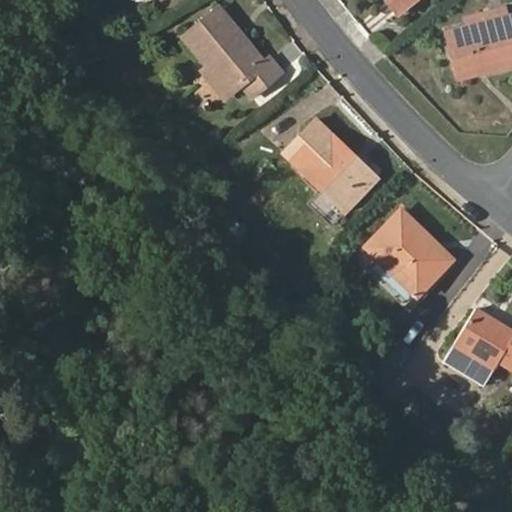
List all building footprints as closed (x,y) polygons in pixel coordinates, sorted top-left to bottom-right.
[(411,0),(387,0),(397,12),(411,0)] [(263,61),(219,8),(182,36),(205,64),(229,94),(241,86),(250,98),(281,73),(268,57),(263,61)] [(510,15),(508,8),(487,13),(492,30),(507,25),(505,16),(510,15)] [(492,30),(487,13),(464,18),(466,25),(446,30),(455,69),(483,63),(485,70),(511,64),(511,14),(510,15),(505,16),(507,25),(492,30)] [(455,69),(456,77),(485,70),(483,63),(455,69)] [(197,71),(221,101),(229,94),(205,64),(197,71)] [(330,133),(297,165),(342,211),(369,183),(346,161),(352,154),(330,133)] [(369,183),(375,177),(352,154),(346,161),(369,183)] [(400,210),(365,246),(416,296),(452,260),(400,210)] [(511,331),(473,307),(451,343),(492,367),(496,361),(511,370),(511,331)] [(481,385),(492,367),(451,343),(441,361),(481,385)]
